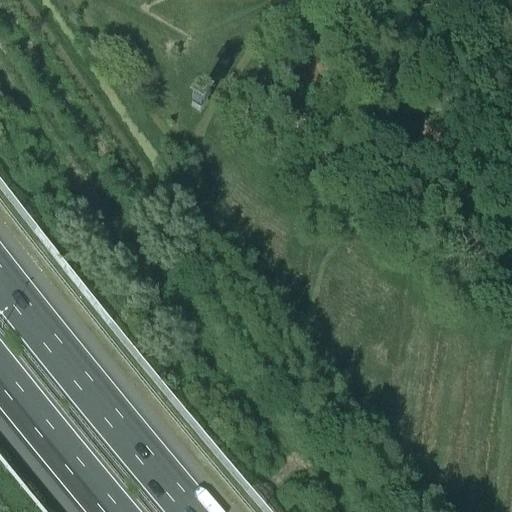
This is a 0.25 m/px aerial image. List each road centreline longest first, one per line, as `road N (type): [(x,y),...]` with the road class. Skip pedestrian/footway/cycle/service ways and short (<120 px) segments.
road 1 (motorway): [(187,511),(0,282)]
road 2 (motorway): [(0,390),(96,511)]
